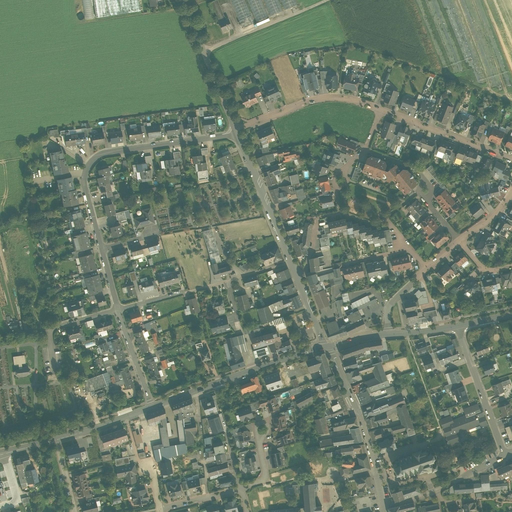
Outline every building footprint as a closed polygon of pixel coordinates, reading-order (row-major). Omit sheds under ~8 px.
[(91,0),(81,0),(85,20),(94,18),(91,0)] [(106,0),(93,0),(96,18),(109,16),(106,0)] [(139,0),(106,0),(109,16),(141,11),(139,0)] [(226,21),(217,0),(215,0),(208,3),(212,13),(215,11),(220,23),(226,21)] [(254,23),(244,0),(230,0),(242,29),(254,23)] [(269,17),(261,0),(246,0),(256,23),(269,17)] [(283,11),(278,0),(263,0),(271,17),(283,11)] [(297,5),(295,0),(280,0),(285,11),(297,5)] [(220,23),(223,32),(232,28),(229,19),(226,21),(220,23)] [(383,73),(372,69),(370,73),(368,72),(365,80),(368,81),(370,82),(371,80),(372,79),(373,79),(374,78),(375,79),(376,80),(377,81),(377,82),(377,83),(379,84),(380,85),(383,77),(382,77),(383,73)] [(316,75),(315,75),(314,72),(309,73),(313,89),(319,87),(320,87),(318,80),(316,75)] [(313,89),(309,73),(304,75),(304,78),(303,78),(304,84),(305,89),(307,89),(307,90),(309,90),(313,89)] [(354,74),(350,74),(349,77),(348,77),(347,83),(344,83),(344,86),(345,88),(356,90),(358,83),(358,79),(354,78),(354,74)] [(327,76),(327,80),(327,82),(327,86),(327,89),(337,88),(337,76),(327,76)] [(371,80),(370,82),(368,81),(366,84),(365,85),(364,85),(364,86),(364,87),(365,87),(365,88),(364,91),(368,93),(369,92),(375,94),(378,88),(379,88),(379,87),(379,86),(379,84),(377,83),(377,82),(377,81),(376,80),(375,79),(374,78),(373,79),(372,79),(371,80)] [(391,84),(386,83),(383,91),(387,93),(389,89),(391,84)] [(276,86),(266,91),(268,95),(270,101),(271,101),(273,99),(274,100),(277,98),(281,96),(276,86)] [(389,89),(387,93),(384,101),(393,105),(398,93),(389,89)] [(253,93),(242,98),(244,100),(243,102),(244,104),(245,104),(246,107),(248,106),(249,107),(250,106),(250,105),(258,102),(255,96),(253,92),(253,93)] [(268,95),(263,97),(265,104),(271,101),(270,101),(268,95)] [(408,99),(407,98),(406,97),(402,101),(403,102),(401,107),(411,111),(412,108),(413,109),(416,101),(412,99),(410,98),(408,99)] [(424,116),(430,102),(431,100),(424,97),(421,104),(418,113),(418,114),(422,115),(424,116)] [(436,105),(430,102),(424,116),(427,117),(430,119),(431,119),(431,118),(436,105)] [(453,108),(443,104),(439,115),(437,120),(447,123),(453,108)] [(468,119),(459,115),(455,126),(456,126),(456,128),(458,128),(459,128),(464,129),(467,122),(468,119)] [(197,117),(190,118),(190,117),(189,116),(188,117),(188,118),(189,124),(185,125),(186,132),(186,133),(199,131),(197,117)] [(215,119),(203,121),(204,130),(208,129),(208,130),(212,129),(216,128),(215,119)] [(491,123),(485,121),(483,125),(485,126),(484,128),(489,130),(491,123)] [(395,125),(386,122),(381,135),(390,138),(395,125)] [(483,125),(476,122),(472,133),(481,136),(484,128),(485,126),(483,125)] [(178,124),(166,126),(167,135),(179,134),(179,133),(178,125),(178,124)] [(140,126),(135,127),(135,128),(128,129),(128,130),(129,130),(130,135),(129,135),(129,141),(142,139),(141,132),(140,126)] [(159,126),(147,127),(148,138),(161,136),(159,126)] [(271,127),(257,133),(262,145),(268,143),(266,140),(275,136),(271,127)] [(404,128),(401,127),(398,136),(400,137),(398,141),(405,143),(410,131),(407,130),(407,128),(407,127),(405,127),(404,128)] [(493,129),(492,131),(488,139),(500,144),(503,136),(504,133),(493,129)] [(57,130),(49,131),(50,137),(54,136),(54,138),(58,137),(57,130)] [(74,134),(69,135),(69,130),(60,131),(61,136),(64,136),(66,147),(75,145),(74,134)] [(121,131),(110,133),(111,143),(122,142),(121,131)] [(103,133),(98,133),(98,134),(92,135),(91,135),(92,145),(104,143),(103,133),(103,132),(103,133)] [(83,133),(74,134),(75,145),(85,144),(84,136),(84,133),(83,133)] [(398,136),(395,135),(392,143),(397,145),(398,141),(400,137),(398,136)] [(415,135),(414,138),(412,144),(422,147),(425,139),(415,135)] [(349,142),(340,139),(338,145),(337,144),(336,148),(350,153),(352,149),(354,149),(355,149),(356,147),(355,146),(356,145),(349,142)] [(434,142),(425,139),(422,147),(431,151),(433,146),(434,142)] [(448,143),(442,140),(439,147),(438,151),(436,155),(436,156),(442,158),(444,153),(448,143)] [(454,145),(448,143),(444,153),(442,158),(448,161),(448,160),(450,155),(451,152),(454,145)] [(466,149),(460,147),(457,154),(456,158),(462,160),(462,159),(466,150),(466,149)] [(288,149),(279,151),(280,155),(285,154),(286,158),(290,157),(296,156),(294,151),(289,153),(288,149)] [(337,165),(341,155),(331,150),(326,160),(337,165)] [(472,152),(471,151),(470,151),(469,152),(466,150),(462,159),(474,163),(475,161),(477,155),(477,154),(473,153),(472,152)] [(62,151),(50,153),(51,161),(51,162),(63,159),(62,151)] [(223,156),(218,159),(219,159),(218,159),(218,160),(220,166),(224,165),(233,161),(230,154),(229,154),(223,156)] [(273,154),(265,155),(257,159),(259,166),(267,163),(268,163),(275,161),(273,154)] [(202,155),(192,157),(193,164),(196,164),(203,163),(202,155)] [(483,157),(477,155),(475,161),(481,163),(483,157)] [(377,159),(371,157),(367,159),(365,165),(363,170),(362,172),(369,174),(369,175),(375,177),(376,177),(381,179),(384,171),(386,166),(385,162),(380,160),(380,159),(379,158),(378,159),(377,159)] [(491,160),(484,157),(483,157),(481,163),(479,166),(482,167),(482,168),(485,170),(487,169),(490,164),(491,160)] [(63,159),(51,162),(52,162),(54,175),(68,172),(67,165),(65,166),(63,159)] [(174,159),(165,161),(166,168),(178,166),(175,166),(174,159)] [(233,161),(224,165),(227,172),(224,173),(229,171),(231,174),(237,171),(235,168),(236,168),(233,161)] [(203,163),(196,164),(197,171),(207,170),(206,162),(203,163)] [(504,166),(497,162),(495,167),(493,172),(490,171),(489,173),(494,176),(495,173),(496,173),(500,175),(498,178),(505,181),(506,179),(507,179),(510,172),(503,168),(504,166)] [(145,163),(136,164),(136,165),(137,165),(138,172),(137,172),(150,170),(147,170),(146,163),(145,163)] [(359,163),(357,168),(355,168),(351,179),(357,181),(361,170),(363,170),(365,165),(359,163)] [(320,165),(316,164),(315,168),(313,167),(311,172),(315,173),(317,176),(325,174),(327,172),(328,169),(323,166),(320,165)] [(396,165),(387,172),(384,171),(381,179),(390,182),(390,180),(392,179),(401,171),(396,165)] [(178,166),(166,168),(169,168),(170,175),(179,174),(178,166)] [(107,168),(98,170),(100,178),(107,176),(110,175),(107,168)] [(279,168),(272,171),(272,170),(263,173),(266,179),(274,176),(281,173),(279,168)] [(150,170),(137,172),(141,172),(142,179),(141,179),(151,178),(150,170)] [(407,170),(403,170),(401,171),(392,179),(396,184),(401,190),(405,195),(407,193),(411,189),(416,186),(416,181),(413,178),(413,177),(413,176),(413,175),(412,175),(411,175),(407,170)] [(297,174),(290,176),(292,185),(299,183),(297,174)] [(107,176),(100,178),(97,178),(99,186),(108,183),(107,176)] [(274,176),(266,179),(269,186),(277,182),(274,176)] [(327,177),(319,179),(321,187),(329,185),(327,177)] [(71,178),(57,180),(60,193),(59,193),(59,194),(62,193),(73,191),(71,178)] [(108,183),(99,186),(101,193),(105,192),(111,190),(110,190),(108,183)] [(290,185),(284,186),(287,195),(291,194),(295,192),(294,190),(291,191),(290,185)] [(441,188),(437,191),(440,194),(445,190),(445,191),(447,189),(444,185),(441,188)] [(278,189),(270,191),(275,203),(288,200),(287,195),(284,186),(280,187),(282,193),(280,193),(279,193),(278,189)] [(498,187),(489,189),(491,197),(499,195),(498,187)] [(303,189),(296,191),(299,200),(305,199),(303,190),(303,189)] [(485,191),(481,191),(483,199),(491,197),(489,189),(485,191)] [(73,191),(62,193),(64,206),(78,204),(75,190),(73,191)] [(440,194),(436,198),(439,202),(440,204),(440,203),(449,196),(445,191),(445,190),(440,194)] [(449,196),(440,203),(444,207),(443,208),(444,209),(454,201),(449,196)] [(326,198),(321,199),(322,203),(324,204),(324,207),(334,205),(332,197),(326,198)] [(411,205),(407,208),(411,214),(421,206),(420,204),(419,205),(416,201),(411,205)] [(454,201),(444,209),(445,210),(446,210),(449,214),(458,207),(454,201)] [(485,208),(480,202),(477,204),(478,204),(483,210),(485,208)] [(112,204),(104,206),(106,212),(107,216),(115,214),(112,204)] [(483,210),(478,204),(470,211),(476,218),(484,212),(483,210)] [(286,208),(280,210),(284,219),(293,215),(290,206),(286,208)] [(421,206),(411,214),(416,219),(420,216),(425,212),(421,207),(422,207),(421,206)] [(145,217),(134,219),(136,228),(154,223),(150,209),(143,210),(145,217)] [(80,210),(67,213),(69,220),(72,220),(72,221),(82,219),(80,210)] [(424,220),(420,224),(418,225),(416,227),(418,229),(422,226),(424,229),(434,221),(433,220),(432,220),(429,216),(424,220)] [(72,221),(71,221),(73,230),(84,227),(82,219),(72,221)] [(505,222),(500,220),(497,225),(507,231),(510,226),(510,225),(505,222)] [(434,221),(424,229),(429,234),(429,235),(433,231),(438,227),(434,223),(435,223),(434,221)] [(335,223),(332,223),(332,222),(329,223),(329,224),(330,227),(330,230),(331,233),(331,234),(337,232),(335,223)] [(313,224),(305,223),(304,234),(311,235),(313,224)] [(119,225),(110,228),(111,232),(112,232),(113,237),(122,235),(119,225)] [(298,225),(285,228),(288,235),(295,233),(294,231),(300,229),(298,225)] [(507,231),(497,225),(494,231),(504,236),(507,231)] [(365,229),(365,226),(359,227),(360,234),(361,239),(367,237),(365,229)] [(365,229),(367,237),(368,241),(373,239),(372,231),(371,228),(365,229)] [(212,229),(202,232),(196,233),(209,280),(215,278),(212,265),(217,263),(221,262),(212,229)] [(372,231),(373,239),(374,243),(380,242),(378,232),(377,230),(372,231)] [(378,232),(380,242),(380,244),(386,243),(385,240),(385,237),(384,234),(384,231),(378,232)] [(437,236),(432,240),(434,243),(437,243),(439,245),(448,238),(442,232),(437,236)] [(493,236),(486,232),(483,237),(490,241),(493,236)] [(78,235),(72,236),(72,237),(74,244),(88,240),(86,233),(78,235)] [(311,235),(304,234),(303,237),(302,243),(302,248),(306,248),(309,247),(311,235)] [(429,238),(428,239),(430,242),(432,240),(437,236),(435,234),(429,238)] [(483,237),(482,237),(475,249),(480,252),(481,253),(482,254),(483,254),(484,254),(486,255),(489,251),(490,252),(494,245),(490,243),(491,242),(490,241),(483,237)] [(292,241),(295,250),(302,248),(302,243),(300,243),(299,239),(292,241)] [(88,240),(74,244),(76,251),(76,252),(81,251),(90,248),(88,240)] [(157,240),(147,243),(148,248),(149,251),(150,251),(159,248),(157,240)] [(140,245),(130,248),(133,259),(143,256),(142,253),(143,253),(142,250),(140,245)] [(279,248),(269,252),(274,262),(282,259),(282,257),(279,248)] [(295,250),(297,257),(308,253),(306,248),(302,248),(295,250)] [(124,249),(114,252),(115,257),(116,260),(117,260),(127,258),(124,249)] [(274,262),(269,252),(261,255),(263,259),(262,259),(262,260),(262,262),(263,262),(264,262),(266,266),(274,262)] [(467,259),(461,253),(457,256),(456,256),(453,258),(456,262),(460,266),(461,265),(467,259)] [(84,256),(80,257),(80,258),(82,265),(94,262),(91,254),(84,256)] [(407,256),(404,257),(404,258),(401,258),(400,258),(402,270),(407,269),(407,268),(410,267),(410,265),(411,264),(410,262),(409,261),(408,257),(407,256)] [(318,257),(310,259),(312,272),(319,270),(319,267),(318,257)] [(399,259),(396,259),(395,259),(393,259),(392,260),(393,267),(394,270),(397,270),(398,271),(402,270),(400,258),(399,259)] [(254,266),(248,261),(245,265),(244,264),(242,266),(240,265),(238,267),(244,272),(245,269),(247,271),(249,269),(251,270),(254,266)] [(379,263),(377,261),(367,264),(370,276),(375,279),(378,274),(382,277),(384,274),(386,275),(388,274),(387,269),(386,269),(384,261),(380,262),(379,263)] [(94,262),(82,265),(84,272),(88,271),(96,269),(94,262)] [(456,262),(452,265),(456,270),(459,268),(461,270),(464,268),(461,265),(460,266),(456,262)] [(230,266),(218,269),(217,263),(212,265),(215,278),(229,275),(228,272),(232,271),(230,266)] [(362,265),(353,267),(355,278),(358,277),(359,278),(362,277),(363,276),(364,276),(363,274),(362,267),(362,265)] [(449,267),(447,265),(446,265),(444,266),(444,267),(439,272),(443,276),(447,281),(449,281),(452,279),(452,277),(450,275),(453,272),(449,267)] [(456,270),(452,265),(449,267),(453,272),(456,275),(458,273),(456,270)] [(353,267),(344,269),(345,273),(345,274),(345,277),(346,278),(347,279),(348,279),(349,280),(352,279),(353,278),(355,278),(353,267)] [(287,269),(276,274),(275,273),(274,273),(271,274),(273,280),(274,280),(273,279),(277,278),(279,282),(291,277),(287,269)] [(335,272),(319,277),(320,280),(318,281),(318,282),(319,282),(329,279),(333,278),(336,277),(335,272)] [(176,273),(167,275),(169,284),(174,283),(179,282),(178,280),(177,275),(176,273)] [(511,279),(511,273),(501,275),(501,278),(503,284),(503,286),(507,285),(507,286),(509,287),(511,287),(511,286),(511,279)] [(316,274),(307,276),(310,285),(318,282),(318,281),(316,274)] [(98,275),(85,278),(87,286),(100,283),(98,275)] [(167,275),(157,278),(158,280),(159,286),(160,287),(164,286),(169,284),(167,275)] [(257,276),(244,279),(246,287),(256,284),(259,283),(257,276)] [(495,278),(489,279),(492,291),(497,289),(496,284),(495,278)] [(489,279),(484,280),(485,286),(486,292),(492,291),(489,279)] [(151,280),(141,283),(142,286),(143,291),(143,292),(154,289),(152,281),(151,280)] [(461,281),(455,287),(458,290),(464,284),(461,281)] [(478,284),(473,281),(468,282),(465,287),(466,292),(463,294),(470,298),(470,295),(476,294),(479,289),(478,284)] [(310,285),(311,288),(313,293),(322,290),(319,282),(318,282),(310,285)] [(100,283),(87,286),(89,293),(89,294),(94,293),(96,292),(97,292),(102,290),(100,283)] [(293,283),(282,288),(284,293),(286,296),(297,292),(293,283)] [(134,285),(126,287),(129,296),(136,294),(134,285)] [(322,290),(313,293),(320,309),(330,305),(324,289),(322,290)] [(246,294),(238,296),(241,310),(250,308),(249,302),(248,302),(246,294)] [(298,295),(289,299),(292,304),(291,305),(292,308),(293,308),(294,309),(303,306),(298,295)] [(104,297),(96,299),(97,302),(98,306),(106,304),(104,297)] [(195,298),(188,300),(191,314),(199,312),(198,307),(197,307),(196,303),(195,298)] [(354,309),(352,310),(354,312),(358,310),(377,301),(375,298),(370,301),(367,302),(365,304),(362,305),(359,306),(357,308),(354,309)] [(289,299),(283,301),(282,300),(285,307),(291,305),(292,304),(289,299)] [(344,321),(341,307),(344,306),(344,303),(343,300),(343,299),(336,301),(336,302),(340,316),(340,317),(337,317),(338,317),(340,317),(341,322),(344,321)] [(222,300),(216,302),(215,300),(211,300),(214,311),(225,308),(222,300)] [(282,300),(270,305),(272,312),(285,307),(282,300)] [(417,300),(405,302),(408,322),(419,320),(418,317),(422,316),(421,312),(417,313),(416,307),(419,306),(417,300)] [(68,303),(70,316),(84,314),(82,301),(68,303)] [(270,305),(258,309),(262,324),(271,321),(274,320),(272,312),(270,305)] [(358,310),(354,312),(352,310),(352,309),(345,312),(351,325),(346,328),(348,334),(348,335),(366,326),(362,318),(358,310)] [(449,309),(440,311),(442,320),(451,318),(449,309)] [(436,310),(424,312),(425,318),(437,316),(436,310)] [(140,312),(130,315),(132,323),(142,320),(140,312)] [(227,317),(220,319),(220,318),(217,319),(217,320),(210,321),(213,332),(216,331),(217,333),(226,331),(226,328),(229,328),(227,317)] [(274,320),(271,321),(273,326),(276,325),(285,322),(283,318),(283,317),(280,318),(274,320)] [(111,320),(95,325),(98,332),(98,335),(99,337),(105,335),(107,335),(106,330),(113,328),(111,320)] [(339,322),(337,323),(341,336),(348,334),(346,328),(344,321),(341,322),(339,322)] [(285,322),(276,325),(279,330),(287,328),(285,322)] [(337,323),(332,325),(331,322),(326,324),(329,332),(327,333),(329,340),(341,336),(337,323)] [(261,334),(258,325),(252,326),(255,336),(261,334)] [(78,327),(72,329),(71,330),(67,331),(69,339),(74,338),(75,338),(78,337),(79,336),(80,336),(79,329),(78,327)] [(141,329),(135,331),(136,333),(134,334),(138,343),(145,341),(143,334),(144,333),(144,332),(143,330),(142,331),(141,329)] [(280,342),(277,332),(272,333),(275,342),(276,345),(286,341),(286,340),(280,342)] [(272,333),(251,339),(254,348),(269,344),(275,342),(272,333)] [(105,335),(99,337),(98,338),(100,345),(107,342),(105,335)] [(243,335),(227,339),(231,355),(240,352),(247,351),(243,335)] [(122,348),(118,338),(111,341),(111,342),(110,342),(108,344),(111,350),(113,349),(113,348),(114,351),(122,348)] [(276,345),(275,345),(278,353),(291,349),(289,340),(286,341),(276,345)] [(425,340),(415,344),(419,354),(429,351),(425,340)] [(145,341),(138,343),(141,353),(149,351),(145,341)] [(381,341),(373,342),(374,349),(383,348),(381,341)] [(275,342),(269,344),(271,350),(274,352),(277,351),(278,354),(278,353),(275,345),(276,345),(275,342)] [(373,342),(363,344),(365,351),(370,350),(374,349),(373,342)] [(207,351),(206,347),(203,348),(202,343),(198,344),(201,353),(201,354),(203,361),(211,359),(209,351),(207,351)] [(487,343),(475,347),(478,355),(489,351),(487,343)] [(363,344),(339,352),(342,359),(354,355),(358,353),(362,352),(365,351),(363,344)] [(268,347),(253,351),(255,358),(270,354),(268,347)] [(454,347),(448,350),(448,352),(449,352),(452,360),(458,358),(454,347)] [(122,348),(114,351),(118,360),(125,358),(122,348)] [(433,353),(430,354),(432,357),(433,360),(438,358),(437,355),(446,352),(445,351),(447,350),(446,348),(437,351),(433,353)] [(447,350),(445,351),(446,352),(437,355),(438,358),(441,364),(452,360),(449,352),(448,352),(448,350),(447,350)] [(240,352),(231,355),(232,360),(229,361),(232,369),(235,368),(235,369),(245,365),(240,352)] [(325,353),(316,356),(316,357),(306,361),(310,373),(320,370),(323,378),(332,375),(325,353)] [(352,357),(342,360),(346,372),(359,368),(356,360),(360,359),(359,354),(358,354),(352,356),(352,357)] [(24,355),(13,357),(14,365),(18,364),(19,367),(22,367),(22,364),(25,363),(24,355)] [(153,357),(145,360),(149,370),(156,367),(154,362),(158,361),(156,357),(153,357)] [(432,357),(423,360),(426,370),(435,367),(433,360),(432,357)] [(379,363),(372,365),(373,369),(376,378),(386,375),(381,362),(379,363)] [(110,363),(105,365),(107,372),(113,370),(110,363)] [(492,363),(483,367),(483,368),(485,373),(486,374),(487,374),(493,372),(495,371),(492,363)] [(19,367),(17,367),(17,368),(18,368),(16,371),(16,374),(20,377),(19,377),(19,378),(28,377),(28,376),(27,376),(29,373),(29,369),(25,367),(26,367),(26,366),(22,367),(19,367)] [(127,367),(119,369),(123,379),(130,377),(127,367)] [(156,367),(149,370),(152,380),(160,377),(158,371),(156,367)] [(358,369),(346,373),(350,383),(362,379),(359,372),(358,369)] [(457,370),(449,373),(452,383),(461,380),(457,370)] [(282,371),(266,375),(269,390),(282,386),(282,384),(285,383),(282,371)] [(323,378),(314,381),(310,383),(312,388),(316,388),(317,389),(319,389),(337,384),(334,375),(323,378)] [(386,375),(376,378),(366,382),(367,385),(368,387),(384,381),(387,380),(386,375)] [(257,376),(251,379),(252,382),(240,386),(243,396),(248,394),(247,393),(256,390),(257,392),(263,390),(261,385),(260,385),(258,380),(257,376)] [(112,383),(106,385),(108,391),(110,392),(112,391),(112,390),(118,388),(117,386),(124,383),(126,389),(134,386),(130,377),(123,379),(120,380),(112,383)] [(296,378),(291,380),(294,387),(299,385),(296,378)] [(384,381),(368,387),(371,393),(386,387),(384,381)] [(501,382),(492,385),(492,386),(493,386),(495,391),(494,391),(496,395),(499,394),(504,392),(504,391),(502,386),(500,383),(501,383),(501,382)] [(359,383),(351,386),(354,393),(356,393),(362,390),(361,388),(359,383)] [(338,386),(326,390),(329,401),(337,398),(342,396),(338,386)] [(456,389),(451,390),(451,391),(453,395),(455,394),(458,402),(468,398),(467,398),(464,391),(465,391),(463,386),(456,389)] [(299,387),(289,390),(291,396),(301,392),(299,387)] [(362,390),(356,393),(362,405),(371,401),(366,388),(362,390)] [(311,394),(296,401),(296,402),(298,406),(303,404),(313,398),(311,394)] [(342,396),(337,398),(338,401),(339,403),(331,406),(332,408),(328,409),(331,415),(331,414),(335,413),(334,412),(346,406),(342,396)] [(403,396),(389,402),(389,403),(376,408),(378,414),(384,411),(405,403),(403,396)] [(275,398),(266,401),(265,398),(262,399),(264,405),(267,404),(269,412),(278,409),(278,407),(279,406),(278,405),(277,404),(275,398)] [(313,398),(303,404),(305,407),(315,402),(313,398)] [(338,401),(337,398),(326,403),(325,405),(322,407),(325,411),(328,409),(332,408),(331,406),(339,403),(338,401)] [(192,399),(180,403),(182,411),(183,419),(189,418),(189,413),(193,413),(192,410),(194,409),(195,409),(195,408),(192,399)] [(207,414),(208,413),(217,411),(214,401),(208,403),(203,404),(203,405),(205,408),(204,408),(205,412),(206,412),(207,414)] [(257,401),(249,404),(250,408),(251,407),(251,410),(259,408),(259,407),(257,401)] [(180,403),(171,406),(173,414),(177,413),(178,420),(183,419),(182,411),(180,403)] [(413,427),(405,403),(396,407),(398,411),(402,425),(404,430),(413,427)] [(374,404),(362,408),(365,418),(378,414),(376,408),(374,404)] [(511,413),(509,404),(501,407),(503,413),(502,413),(503,416),(508,415),(511,413)] [(346,406),(334,412),(335,413),(331,414),(332,417),(343,412),(348,410),(346,406)] [(250,408),(238,411),(241,420),(245,419),(245,420),(250,419),(249,418),(253,417),(251,410),(251,407),(250,408)] [(396,407),(386,411),(386,412),(387,415),(398,411),(396,407)] [(475,412),(455,420),(453,421),(451,416),(440,420),(449,445),(460,441),(457,433),(480,425),(481,427),(487,424),(481,408),(475,410),(475,412)] [(164,409),(155,412),(158,420),(162,419),(162,422),(166,421),(164,409)] [(155,412),(147,415),(148,424),(158,420),(155,412)] [(386,412),(374,416),(377,426),(389,423),(387,415),(386,412)] [(277,418),(274,418),(275,426),(275,427),(275,429),(276,430),(276,431),(283,429),(284,428),(286,428),(285,421),(286,421),(285,416),(280,417),(280,416),(277,417),(277,418)] [(374,416),(366,419),(368,428),(377,426),(374,416)] [(214,433),(223,429),(219,417),(208,420),(210,426),(211,426),(214,433)] [(324,417),(314,420),(318,434),(329,432),(324,417)] [(356,417),(343,420),(343,421),(344,421),(346,429),(359,427),(356,417)] [(183,421),(177,422),(180,444),(186,443),(185,436),(184,432),(183,424),(183,421)] [(343,421),(332,424),(334,431),(346,429),(344,421),(343,421)] [(190,423),(183,424),(184,432),(197,431),(196,423),(190,423)] [(402,425),(392,428),(393,433),(404,430),(402,425)] [(359,427),(350,429),(351,433),(350,433),(349,434),(349,436),(352,436),(354,443),(363,441),(359,427)] [(392,428),(388,428),(389,432),(382,434),(383,437),(393,433),(392,428)] [(124,429),(112,433),(116,444),(121,443),(121,442),(127,439),(124,429)] [(381,429),(376,429),(369,432),(372,441),(383,437),(382,434),(381,429)] [(247,431),(242,432),(239,433),(240,442),(248,441),(247,431)] [(112,433),(101,437),(105,447),(111,445),(112,446),(116,444),(112,433)] [(281,437),(281,438),(277,439),(278,442),(277,442),(278,445),(291,441),(290,437),(291,437),(290,434),(286,435),(283,436),(283,437),(281,437)] [(349,436),(333,439),(334,446),(354,443),(352,436),(349,436)] [(391,437),(388,438),(384,440),(384,441),(379,443),(381,452),(395,449),(396,448),(393,436),(391,437)] [(328,439),(321,441),(321,442),(322,448),(329,447),(328,439)] [(169,446),(171,457),(187,452),(186,445),(186,443),(180,444),(169,446)] [(364,444),(352,446),(352,448),(353,454),(366,452),(364,444)] [(66,448),(69,461),(80,458),(81,458),(80,452),(78,445),(66,448)] [(223,445),(214,447),(216,455),(225,453),(223,445)] [(171,457),(169,446),(166,447),(153,450),(155,462),(171,457)] [(421,450),(420,451),(413,453),(412,453),(413,454),(413,455),(409,456),(408,455),(408,456),(404,458),(404,457),(403,457),(403,458),(399,459),(399,458),(398,459),(399,460),(398,460),(399,460),(395,461),(395,462),(396,462),(396,463),(395,463),(394,464),(395,466),(393,467),(394,468),(395,467),(397,472),(395,473),(396,474),(397,473),(398,474),(399,475),(399,476),(401,477),(404,476),(405,476),(405,477),(405,476),(409,475),(410,476),(410,475),(410,474),(414,473),(414,474),(415,474),(415,473),(419,471),(419,472),(419,473),(419,474),(420,472),(427,470),(427,471),(428,473),(432,472),(433,472),(434,472),(434,471),(439,470),(437,464),(435,465),(434,463),(434,462),(433,461),(435,459),(436,459),(436,458),(435,458),(434,455),(435,454),(434,454),(433,455),(431,454),(431,452),(430,452),(430,454),(427,455),(427,453),(428,453),(428,452),(427,452),(426,451),(426,450),(425,451),(421,452),(421,451),(422,450),(421,450)] [(86,451),(80,452),(81,458),(80,458),(81,461),(88,460),(86,451)] [(278,453),(270,454),(273,467),(277,466),(278,466),(283,465),(280,453),(280,452),(278,453)] [(225,453),(216,455),(217,460),(218,464),(227,461),(225,453)] [(28,455),(21,456),(24,470),(25,471),(28,470),(26,464),(30,463),(28,455)] [(21,456),(14,458),(18,472),(24,470),(21,456)] [(360,465),(369,463),(367,456),(358,458),(360,465)] [(122,458),(114,459),(116,466),(129,463),(128,457),(122,458)] [(250,458),(245,459),(248,471),(251,470),(252,471),(253,471),(254,470),(257,469),(255,457),(250,458)] [(370,469),(369,463),(360,465),(356,466),(356,464),(354,464),(354,462),(348,462),(348,467),(349,474),(370,469)] [(227,463),(217,466),(219,473),(222,473),(229,470),(227,463)] [(134,465),(116,468),(117,475),(125,473),(125,476),(127,483),(136,482),(134,474),(133,471),(135,471),(134,465)] [(509,465),(502,468),(501,466),(495,469),(498,475),(499,475),(501,479),(508,475),(510,480),(511,479),(511,471),(509,465)] [(217,466),(208,469),(210,476),(219,473),(217,466)] [(341,466),(339,466),(341,476),(349,474),(348,467),(341,466)] [(28,470),(25,471),(28,482),(28,484),(36,482),(38,481),(35,469),(28,470)] [(24,470),(18,472),(21,484),(25,483),(28,482),(25,471),(24,470)] [(85,477),(85,476),(84,474),(80,475),(73,476),(73,477),(74,480),(75,483),(86,480),(85,477)] [(489,475),(480,476),(481,483),(482,491),(490,491),(490,485),(489,485),(489,475)] [(370,476),(356,479),(358,488),(363,487),(369,486),(372,485),(370,476)] [(199,479),(199,478),(193,480),(197,493),(202,491),(201,485),(199,479)] [(227,479),(220,480),(220,481),(220,482),(219,484),(220,486),(221,487),(233,484),(231,478),(227,479)] [(86,480),(75,483),(74,483),(76,490),(77,490),(88,487),(86,480)] [(193,480),(188,481),(188,484),(190,489),(191,494),(197,493),(193,480)] [(179,483),(173,484),(176,498),(180,497),(179,495),(182,494),(179,483)] [(293,494),(304,493),(306,507),(275,510),(272,510),(271,511),(300,511),(301,511),(306,511),(316,511),(322,511),(322,506),(316,506),(313,483),(293,485),(293,494)] [(481,483),(473,484),(474,492),(482,491),(481,483)] [(507,483),(490,485),(490,491),(503,490),(504,493),(508,492),(507,483)] [(173,484),(167,486),(168,491),(170,497),(172,496),(173,499),(176,498),(173,484)] [(418,484),(402,490),(404,499),(421,493),(418,484)] [(473,484),(454,485),(455,493),(474,492),(473,484)] [(137,485),(128,487),(130,494),(132,494),(131,492),(138,491),(137,485)] [(88,487),(77,490),(77,493),(77,494),(77,496),(78,496),(85,495),(89,494),(88,492),(89,491),(88,487)] [(138,491),(131,492),(132,494),(134,504),(147,502),(147,498),(148,497),(148,496),(147,495),(146,495),(145,489),(138,491)] [(397,491),(392,493),(395,502),(404,499),(402,490),(397,491)] [(235,500),(229,502),(229,503),(226,504),(226,507),(227,511),(232,511),(238,511),(235,500)] [(92,501),(81,504),(83,510),(97,507),(95,502),(95,501),(92,501)] [(473,503),(463,505),(464,511),(475,511),(477,510),(476,506),(474,506),(473,503)]
